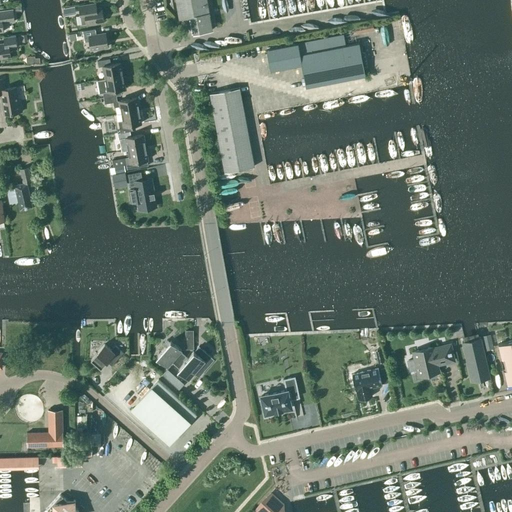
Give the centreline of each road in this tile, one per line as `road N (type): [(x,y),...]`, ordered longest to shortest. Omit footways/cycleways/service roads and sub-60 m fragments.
road 1 (unclassified): [(226,435),(240,405),(190,122)]
road 2 (unclassified): [(226,435),(257,454),(430,412),(443,421),(511,405)]
